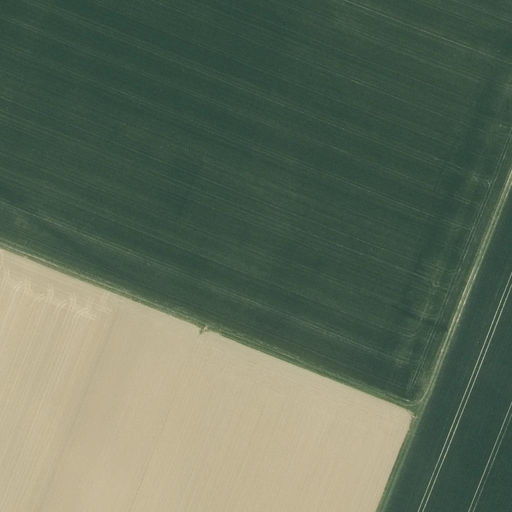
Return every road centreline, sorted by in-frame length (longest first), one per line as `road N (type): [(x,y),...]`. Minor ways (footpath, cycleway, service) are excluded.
road 1 (track): [(420,412),(0,246)]
road 2 (track): [(388,511),(511,178)]
